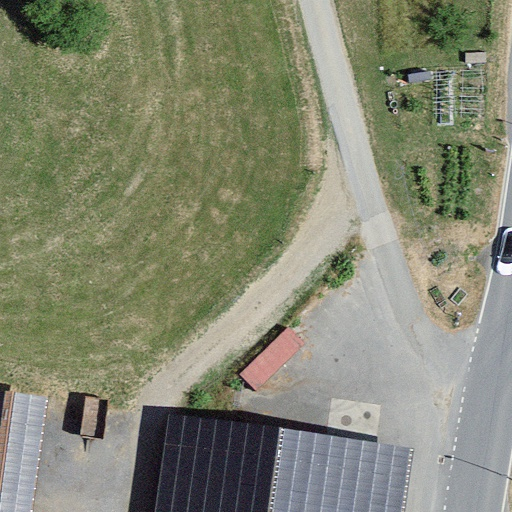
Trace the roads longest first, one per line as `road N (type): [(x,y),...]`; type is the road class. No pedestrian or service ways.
road 1 (track): [(488,461),(361,213),(310,0)]
road 2 (unknown): [(361,213),(194,365),(155,414),(118,511)]
road 3 (secondary): [(479,511),(511,291)]
